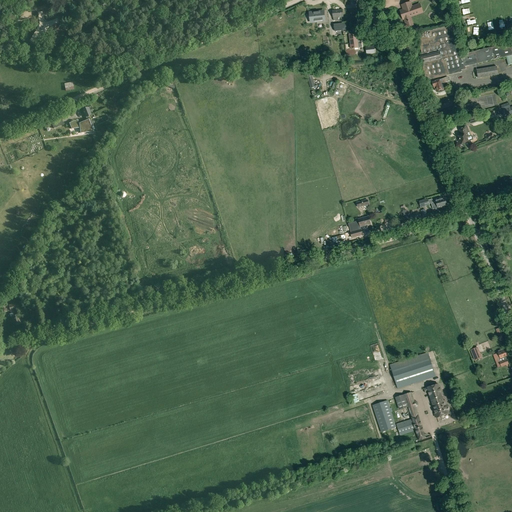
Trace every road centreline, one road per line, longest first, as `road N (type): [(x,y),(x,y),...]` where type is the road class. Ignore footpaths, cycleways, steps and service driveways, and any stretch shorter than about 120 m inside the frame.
road 1 (track): [(469,216),(0,348)]
road 2 (unclassified): [(511,323),(402,48),(352,0)]
road 3 (unclassified): [(0,129),(297,0)]
road 4 (unknown): [(458,511),(422,394),(393,392),(382,367)]
